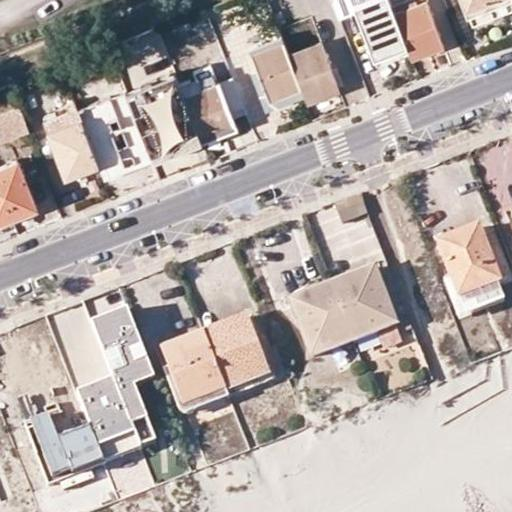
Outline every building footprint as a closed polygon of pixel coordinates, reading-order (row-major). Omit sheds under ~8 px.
[(396,13),(390,0),(374,0),(358,7),(379,61),(410,49),(396,13)] [(410,49),(414,61),(447,48),(428,0),(396,13),(410,49)] [(511,0),(466,0),(476,26),(511,11),(511,0)] [(304,88),(310,102),(345,89),(316,15),(281,29),(286,41),(304,88)] [(304,88),(286,41),(255,53),(274,100),(304,88)] [(444,54),(419,59),(421,70),(447,65),(444,54)] [(199,77),(182,82),(204,146),(240,133),(221,83),(220,84),(213,66),(197,71),(199,77)] [(128,100),(149,164),(204,146),(182,82),(128,100)] [(101,167),(106,180),(149,164),(128,100),(82,114),(101,167)] [(31,130),(22,107),(0,115),(0,136),(2,141),(31,130)] [(82,114),(79,109),(44,123),(67,181),(101,167),(82,114)] [(0,169),(0,226),(41,210),(22,161),(0,169)] [(363,196),(336,206),(343,226),(370,215),(363,196)] [(505,286),(482,228),(440,245),(454,281),(463,303),(501,287),(505,286)] [(334,288),(356,344),(381,334),(399,327),(377,271),(334,288)] [(463,303),(454,281),(448,283),(463,322),(508,304),(501,287),(463,303)] [(356,344),(334,288),(291,305),(313,361),(356,344)] [(115,375),(144,445),(160,439),(138,386),(160,377),(129,303),(91,318),(115,375)] [(207,336),(230,393),(272,377),(250,319),(207,336)] [(399,327),(381,334),(388,353),(406,345),(399,327)] [(230,393),(207,336),(165,352),(188,410),(230,393)] [(115,375),(76,391),(90,424),(106,461),(144,445),(115,375)] [(48,415),(25,424),(50,484),(106,461),(90,424),(57,437),(48,415)] [(0,507),(18,501),(0,454),(0,507)]
